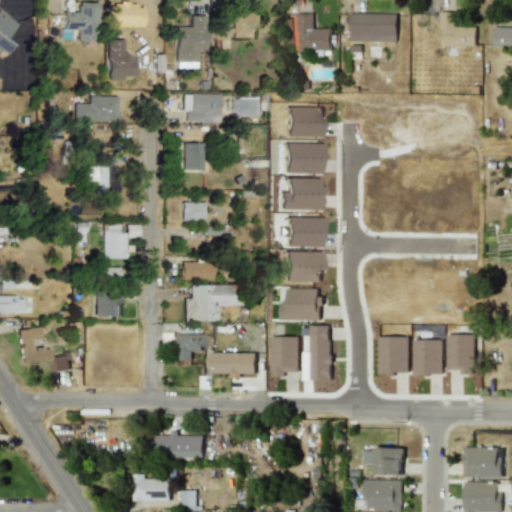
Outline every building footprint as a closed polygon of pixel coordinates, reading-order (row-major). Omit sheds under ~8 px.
[(60,28),(75,29),(74,40),(93,40),(94,2),(75,2),(75,11),(61,11),(60,28)] [(132,21),(132,3),(104,4),(104,21),(132,21)] [(3,38),(14,23),(0,11),(0,59),(11,44),(3,38)] [(229,23),(212,23),(212,39),(227,39),(227,37),(254,37),(254,11),(229,11),(229,23)] [(454,26),(454,11),(439,11),(438,28),(443,28),(443,45),(474,45),(475,26),(454,26)] [(349,41),(396,41),(396,13),(349,12),(349,41)] [(330,27),(312,28),(312,13),(293,13),(293,29),(287,29),(287,42),(294,42),(294,50),(331,49),(330,27)] [(173,62),(196,62),(196,49),(204,49),(204,15),(187,15),(188,26),(173,26),(173,62)] [(511,26),(492,26),(492,46),(511,46),(511,26)] [(120,39),(105,39),(104,79),(120,79),(120,75),(130,75),(131,55),(120,55),(120,39)] [(217,94),(181,93),(181,121),(216,122),(217,94)] [(115,96),(86,95),(85,102),(71,102),(71,120),(115,120),(115,96)] [(285,107),(285,135),(318,135),(318,116),(320,116),(320,107),(285,107)] [(179,169),(199,169),(199,142),(180,142),(179,169)] [(284,143),(284,171),(317,170),(317,151),(320,151),(320,143),(284,143)] [(82,166),(83,181),(93,180),(93,191),(111,191),(111,155),(95,155),(96,165),(82,166)] [(316,179),(285,179),(285,192),(278,192),(278,209),(318,209),(318,194),(321,194),(321,186),(316,186),(316,179)] [(201,221),(201,201),(179,201),(179,221),(201,221)] [(284,216),(284,244),(317,244),(317,224),(320,224),(320,216),(284,216)] [(98,257),(121,258),(122,236),(135,236),(136,224),(120,224),(120,223),(99,223),(98,257)] [(283,280),(283,252),(316,252),(316,272),(319,272),(319,280),(283,280)] [(178,280),(209,279),(209,261),(178,261),(178,280)] [(117,267),(95,266),(95,277),(116,278),(117,267)] [(368,267),(370,295),(391,295),(391,267),(368,267)] [(186,284),(186,298),(180,298),(181,321),(215,320),(215,305),(234,305),(234,284),(186,284)] [(316,289),(286,289),(286,302),(279,302),(279,319),(319,319),(319,304),(322,304),(322,296),(316,296),(316,289)] [(119,315),(119,291),(92,292),(92,316),(119,315)] [(0,296),(0,312),(20,313),(20,296),(0,296)] [(310,325),(310,380),(331,380),(331,363),(332,363),(332,355),(329,355),(329,325),(310,325)] [(15,329),(19,364),(47,360),(46,346),(31,348),(30,339),(37,338),(36,326),(15,329)] [(201,334),(176,334),(176,359),(191,359),(191,351),(201,351),(201,334)] [(272,336),(271,371),(273,371),(273,376),(284,376),(284,371),(297,371),(297,336),(272,336)] [(209,372),(231,373),(230,377),(240,377),(240,373),(255,373),(255,353),(210,351),(209,372)] [(50,372),(68,370),(66,353),(48,355),(50,372)] [(169,435),(151,434),(150,455),(202,457),(202,434),(170,434),(169,435)] [(501,477),(501,455),(497,455),(497,447),(463,446),(462,477),(501,477)] [(362,447),(362,463),(373,463),(373,474),(403,474),(403,448),(362,447)] [(169,478),(143,478),(143,473),(131,474),(132,501),(170,500),(169,478)] [(401,479),(362,479),(362,509),(402,508),(401,479)] [(501,511),(501,491),(497,491),(497,481),(464,481),(463,511),(501,511)] [(195,489),(180,489),(181,509),(195,509),(195,489)]
